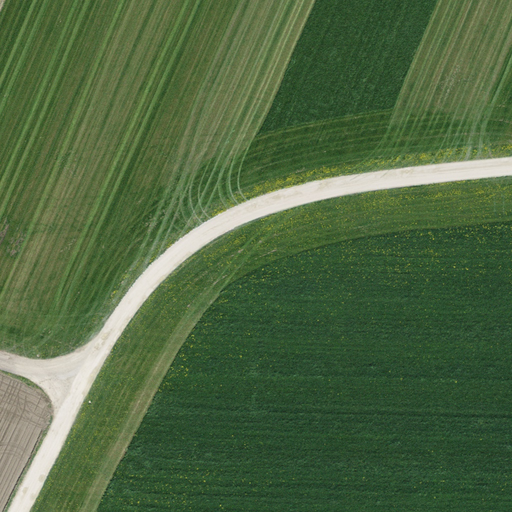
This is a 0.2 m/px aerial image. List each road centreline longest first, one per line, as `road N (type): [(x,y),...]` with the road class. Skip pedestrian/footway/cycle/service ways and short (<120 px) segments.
road 1 (track): [(511,163),(373,178),(236,215),(150,277),(77,385)]
road 2 (track): [(77,385),(18,511)]
